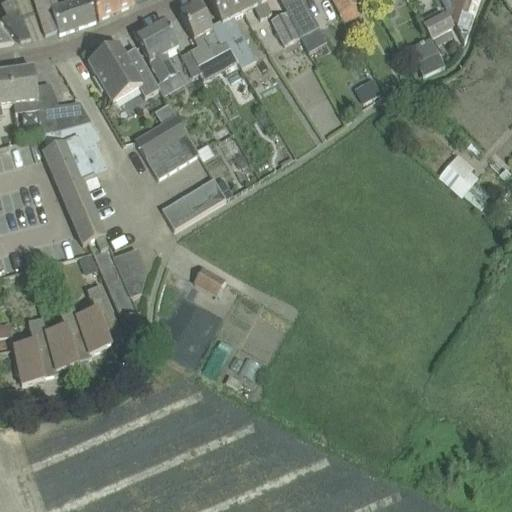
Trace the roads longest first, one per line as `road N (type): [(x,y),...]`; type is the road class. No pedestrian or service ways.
road 1 (residential): [(0,60),(56,51),(180,0)]
road 2 (residential): [(0,416),(106,401),(142,367)]
